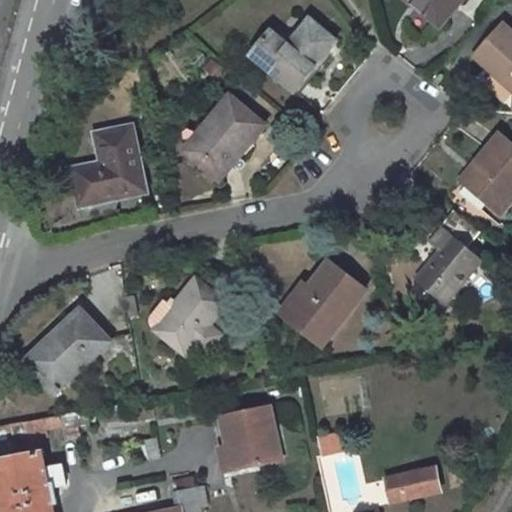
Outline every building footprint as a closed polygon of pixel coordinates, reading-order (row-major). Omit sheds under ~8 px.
[(412,0),(436,20),(452,0),(412,0)] [(275,26),(255,49),(300,85),(341,36),(311,12),(290,38),(275,26)] [(511,33),(493,18),(464,51),(508,86),(508,103),(511,103),(511,33)] [(229,87),(184,141),(219,172),(264,120),(229,87)] [(72,159),(79,196),(148,181),(136,116),(97,124),(101,152),(72,159)] [(470,166),(453,185),(484,215),(511,184),(511,155),(489,133),(464,160),(470,166)] [(470,166),(464,160),(446,179),(453,185),(470,166)] [(431,241),(410,266),(442,293),(476,253),(473,249),(488,233),(453,201),(423,235),(431,241)] [(283,293),(271,308),(311,342),(356,285),(320,256),(287,295),(283,293)] [(166,287),(150,306),(148,315),(186,344),(227,293),(197,268),(175,294),(166,287)] [(83,301),(35,359),(73,389),(104,354),(123,369),(141,366),(134,326),(120,330),(83,301)] [(277,398),(237,406),(248,458),(288,449),(277,398)] [(66,405),(32,410),(35,423),(69,418),(66,405)] [(346,433),(323,437),(327,457),(350,453),(346,433)] [(144,461),(157,459),(153,438),(140,441),(144,461)] [(51,442),(2,451),(14,511),(64,511),(60,493),(65,491),(63,478),(75,475),(71,453),(53,457),(51,442)] [(440,458),(392,469),(397,490),(445,480),(440,458)] [(183,498),(110,511),(212,511),(209,497),(217,495),(212,475),(204,477),(201,466),(178,470),(183,498)]
